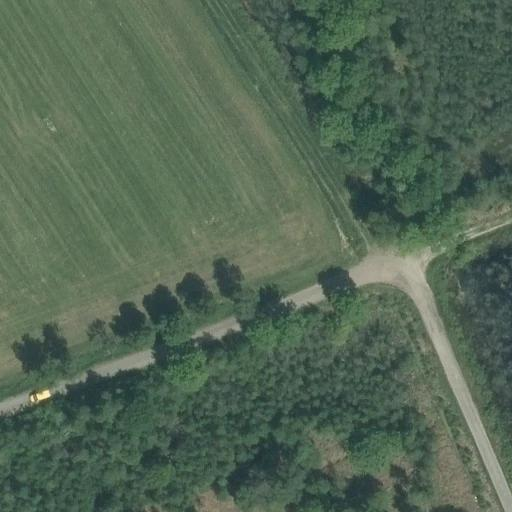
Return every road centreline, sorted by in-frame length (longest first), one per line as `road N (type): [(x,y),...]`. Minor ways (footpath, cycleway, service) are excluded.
road 1 (unclassified): [(0,417),(406,264)]
road 2 (unclassified): [(511,511),(406,264)]
